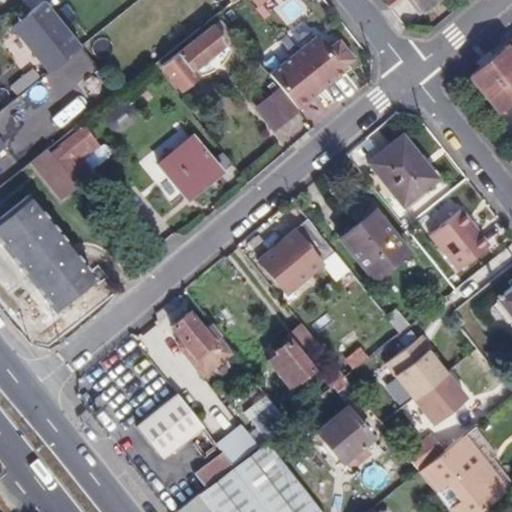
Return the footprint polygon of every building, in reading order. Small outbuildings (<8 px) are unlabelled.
[(409,0),(420,12),(434,0),(409,0)] [(79,46),(44,3),(23,20),(34,34),(29,38),(40,54),(46,49),(52,57),(43,65),(49,71),(79,46)] [(226,42),(212,25),(162,66),(182,90),(198,77),(192,69),(226,42)] [(284,90),(298,108),(344,71),(341,68),(353,58),(339,40),(327,50),(317,37),(271,74),(284,90)] [(511,40),(470,76),(497,108),(511,96),(511,40)] [(40,79),(32,69),(9,88),(17,98),(40,79)] [(276,131),(301,110),(298,108),(284,90),(259,110),(276,131)] [(51,156),(78,189),(94,176),(79,157),(96,142),(85,128),(51,156)] [(434,176),(401,134),(369,160),(402,202),(434,176)] [(220,168),(194,137),(160,166),(186,197),(220,168)] [(51,156),(47,151),(32,164),(63,202),(78,189),(51,156)] [(0,243),(55,314),(94,282),(30,200),(0,223),(0,243)] [(489,242),(460,207),(427,233),(456,269),(489,242)] [(408,253),(373,210),(340,238),(373,281),(408,253)] [(334,252),(309,220),(258,261),(281,289),(301,271),(305,275),(334,252)] [(511,285),(497,298),(511,316),(511,285)] [(221,337),(211,326),(204,332),(189,315),(172,328),(186,346),(180,350),(202,377),(223,359),(212,344),(221,337)] [(430,347),(420,335),(384,364),(412,399),(446,372),(427,350),(430,347)] [(312,371),(287,341),(273,352),(275,356),(268,362),(290,389),(312,371)] [(362,348),(343,356),(349,370),(367,362),(362,348)] [(332,387),(343,377),(330,360),(318,371),(332,387)] [(466,398),(446,372),(412,399),(433,424),(466,398)] [(201,429),(176,397),(136,429),(161,461),(201,429)] [(369,437),(346,409),(317,433),(349,470),(368,454),(360,445),(369,437)] [(260,444),(263,442),(288,422),(279,411),(252,433),(260,444)] [(443,453),(419,472),(436,494),(444,487),(460,506),(451,511),(480,511),(482,510),(506,491),(476,455),(478,452),(464,435),(443,453)] [(406,457),(419,472),(443,453),(430,437),(406,457)] [(199,494),(205,502),(212,511),(319,511),(263,442),(260,444),(231,468),(206,488),(199,494)] [(196,474),(206,488),(231,468),(220,455),(196,474)] [(199,494),(177,511),(192,511),(205,502),(199,494)]
